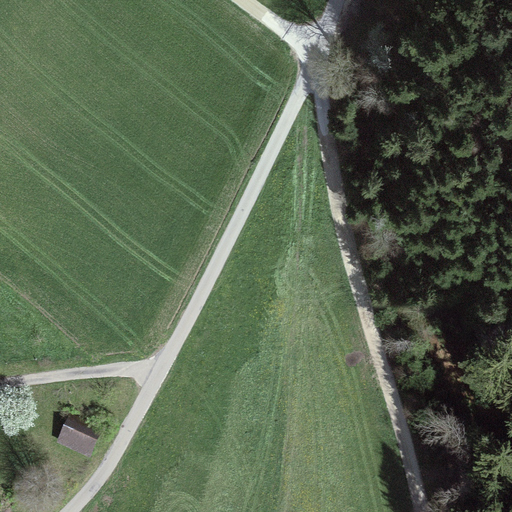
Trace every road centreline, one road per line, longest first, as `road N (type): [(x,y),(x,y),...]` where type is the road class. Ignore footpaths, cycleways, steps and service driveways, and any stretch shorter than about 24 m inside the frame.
road 1 (unclassified): [(69,511),(108,464),(202,291),(337,0)]
road 2 (track): [(317,50),(339,206),(422,511)]
road 3 (track): [(274,511),(317,50)]
